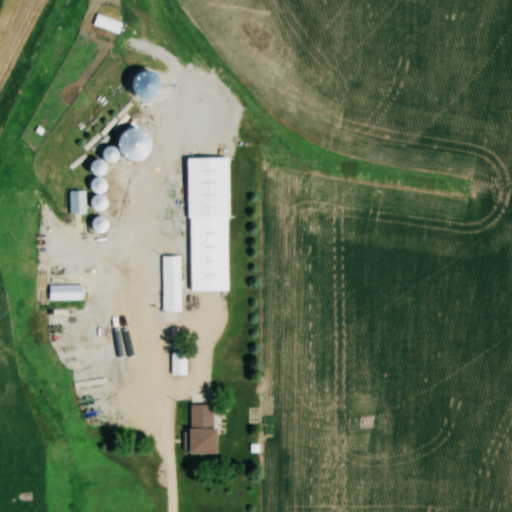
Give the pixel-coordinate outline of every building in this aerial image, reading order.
[(233,291),(233,157),(192,157),(193,291),(233,291)] [(132,269),(132,242),(74,242),(74,255),(50,255),(50,269),(132,269)] [(165,311),(184,311),(184,255),(164,255),(165,311)] [(85,284),(51,284),(51,300),(85,300),(85,284)] [(173,375),(189,375),(189,351),(173,351),(173,375)] [(220,404),(192,405),(193,454),(220,454),(220,404)]
